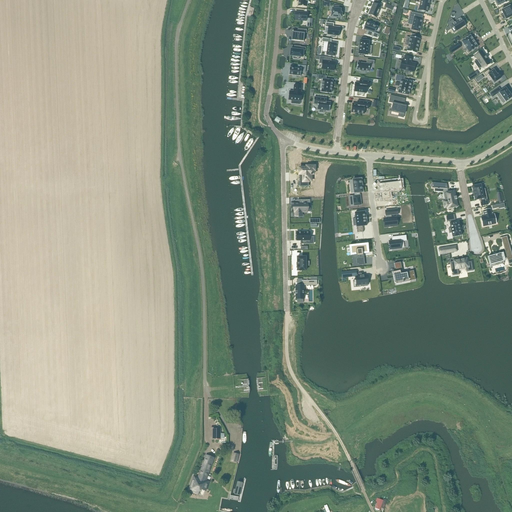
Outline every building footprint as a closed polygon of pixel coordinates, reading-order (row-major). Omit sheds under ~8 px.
[(420,0),(419,8),(418,10),(427,12),(430,0),(420,0)] [(373,3),(368,15),(371,16),(376,18),(377,17),(381,7),(373,3)] [(332,8),(331,17),(340,18),(341,18),(342,13),(340,13),(340,11),(341,10),(339,9),(339,6),(333,6),(333,9),(332,8)] [(510,6),(501,10),(502,14),(503,14),(503,15),(505,19),(505,20),(511,16),(511,9),(511,7),(510,6)] [(295,13),(294,20),(306,21),(307,13),(295,12),(295,13)] [(409,15),(409,19),(413,20),(412,25),(411,30),(413,30),(420,32),(423,19),(422,18),(417,17),(418,14),(410,12),(409,15)] [(445,28),(445,30),(446,32),(451,30),(453,33),(456,31),(464,26),(466,25),(461,18),(455,21),(454,22),(453,21),(452,20),(447,23),(448,25),(449,26),(445,28)] [(325,26),(325,27),(328,28),(327,34),(338,36),(340,28),(333,27),(333,24),(326,23),(325,26)] [(365,23),(363,30),(367,31),(375,33),(373,37),(378,38),(379,34),(375,33),(377,27),(373,26),(374,24),(370,23),(369,24),(365,23)] [(292,32),(291,40),(303,42),(304,33),(306,33),(306,30),(297,29),(297,32),(292,32)] [(408,46),(407,52),(416,54),(419,39),(417,39),(417,35),(411,34),(411,37),(410,37),(410,38),(409,41),(408,46)] [(470,35),(461,41),(469,53),(478,47),(474,41),(470,35)] [(322,40),(322,42),(327,43),(327,49),(326,56),(335,57),(337,43),(335,43),(331,43),(331,41),(331,39),(325,39),(322,38),(322,40)] [(360,40),(358,55),(359,55),(367,56),(367,55),(371,55),(371,49),(372,47),(372,46),(370,46),(369,46),(369,42),(366,41),(366,38),(361,38),(361,40),(360,40)] [(290,49),(289,56),(293,57),(299,57),(303,58),(304,51),(305,51),(305,47),(300,47),(300,50),(293,49),(290,49)] [(482,51),(474,56),(477,60),(474,62),(479,69),(481,68),(482,69),(490,64),(482,51)] [(400,69),(405,70),(404,73),(409,74),(409,71),(413,72),(416,64),(411,63),(412,57),(404,56),(403,61),(402,60),(401,61),(400,69)] [(320,57),(319,63),(322,64),(322,69),(334,71),(334,70),(334,69),(335,62),(330,62),(330,61),(330,58),(320,57)] [(357,63),(356,70),(360,71),(360,72),(365,73),(365,72),(365,71),(368,72),(369,65),(374,65),(374,61),(369,61),(367,60),(367,61),(366,64),(357,63)] [(289,74),(289,75),(292,76),(292,77),(295,78),(296,78),(296,76),(300,77),(300,72),(301,73),(304,73),(305,73),(306,66),(305,66),(302,66),(298,66),(298,67),(298,69),(296,69),(293,68),(290,68),(289,74)] [(489,70),(484,73),(485,76),(487,74),(494,83),(500,79),(501,78),(498,74),(497,75),(493,70),(492,71),(490,72),(490,71),(489,70)] [(318,75),(317,79),(322,80),(321,92),(331,93),(333,81),(326,80),(326,76),(318,75)] [(408,95),(411,82),(404,80),(405,77),(396,75),(395,81),(400,82),(398,93),(408,95)] [(355,83),(354,92),(366,94),(367,89),(367,88),(369,88),(370,87),(370,81),(360,80),(359,84),(356,83),(355,83)] [(288,100),(301,101),(302,92),(301,92),(301,86),(294,85),(293,86),(293,90),(293,92),(289,91),(288,100)] [(498,88),(490,94),(492,97),(498,92),(505,102),(511,97),(511,96),(505,87),(502,90),(500,91),(499,90),(498,88)] [(390,95),(389,102),(392,103),(393,104),(391,112),(399,114),(398,116),(398,117),(403,118),(406,106),(404,105),(403,105),(402,105),(403,98),(390,95)] [(314,97),(314,104),(318,105),(317,110),(319,110),(319,113),(324,113),(324,111),(329,111),(330,103),(326,102),(325,102),(325,98),(314,97)] [(352,104),(351,113),(354,113),(361,114),(364,114),(365,109),(369,109),(370,102),(367,102),(357,101),(357,105),(355,104),(352,104)] [(444,104),(443,112),(448,112),(448,115),(454,115),(454,105),(444,104)] [(303,168),(299,168),(299,173),(299,187),(308,187),(308,181),(311,181),(311,175),(312,175),(314,175),(314,171),(315,171),(315,166),(311,166),(311,165),(306,165),(306,168),(303,168)] [(354,196),(349,197),(350,206),(361,205),(361,203),(360,196),(360,193),(362,192),(361,179),(353,180),(353,181),(350,181),(350,185),(353,184),(354,196)] [(401,194),(387,195),(388,202),(407,200),(405,183),(400,183),(401,194)] [(432,183),(432,188),(434,188),(437,188),(437,189),(439,189),(439,188),(443,189),(446,201),(444,201),(443,202),(445,208),(448,207),(448,208),(457,206),(455,200),(457,199),(456,199),(455,199),(454,191),(448,192),(446,184),(432,183)] [(480,185),(472,187),(475,200),(480,199),(480,201),(481,206),(488,205),(487,200),(484,201),(482,194),(486,193),(485,189),(481,190),(480,185)] [(298,204),(295,204),(295,207),(295,215),(295,217),(302,217),(302,213),(307,213),(307,205),(310,205),(310,201),(298,201),(298,204)] [(483,216),(480,217),(481,220),(482,227),(494,225),(496,224),(494,214),(492,214),(491,215),(491,212),(490,209),(482,211),(483,216)] [(386,219),(382,219),(383,229),(397,227),(396,218),(391,218),(391,216),(397,215),(397,210),(386,211),(386,219)] [(365,212),(355,213),(355,218),(356,226),(357,233),(363,232),(362,226),(366,226),(366,221),(366,217),(365,217),(365,212)] [(454,215),(446,217),(447,222),(449,221),(449,222),(450,223),(449,224),(450,227),(450,228),(448,229),(449,233),(451,233),(451,235),(452,237),(461,235),(461,233),(459,225),(458,222),(455,222),(454,220),(455,220),(454,215)] [(310,231),(296,231),(296,241),(301,241),(301,244),(313,244),(313,237),(310,237),(310,231)] [(392,241),(389,242),(390,251),(401,250),(400,243),(406,242),(406,236),(394,237),(394,241),(392,241)] [(491,256),(488,257),(490,267),(496,266),(495,264),(503,262),(503,261),(502,258),(506,257),(507,259),(507,258),(511,257),(506,237),(501,238),(505,252),(504,252),(491,256)] [(358,246),(350,247),(352,261),(363,260),(362,253),(363,253),(367,253),(367,248),(367,242),(364,242),(364,243),(357,244),(358,246)] [(450,246),(438,248),(439,255),(451,252),(450,246)] [(298,257),(297,257),(297,271),(306,271),(306,266),(309,266),(309,261),(306,261),(306,257),(298,257)] [(453,262),(450,262),(452,275),(459,274),(458,269),(465,268),(466,272),(473,271),(471,262),(468,262),(467,258),(453,260),(453,262)] [(396,272),(393,272),(395,282),(410,279),(411,280),(415,279),(413,271),(407,272),(407,273),(400,275),(400,274),(400,271),(401,270),(400,263),(394,264),(396,271),(396,272)] [(356,276),(355,277),(355,280),(356,286),(359,286),(360,287),(367,286),(367,285),(368,285),(367,278),(367,275),(361,276),(356,276)] [(302,285),(296,285),(296,293),(296,299),(304,299),(303,285),(304,285),(316,285),(316,281),(302,280),(302,285)] [(201,471),(198,478),(194,477),(189,491),(197,494),(199,488),(205,490),(208,482),(204,480),(207,473),(208,474),(213,458),(206,456),(201,471)] [(376,498),(375,502),(377,502),(375,506),(383,509),(386,501),(383,499),(383,501),(376,498)]
